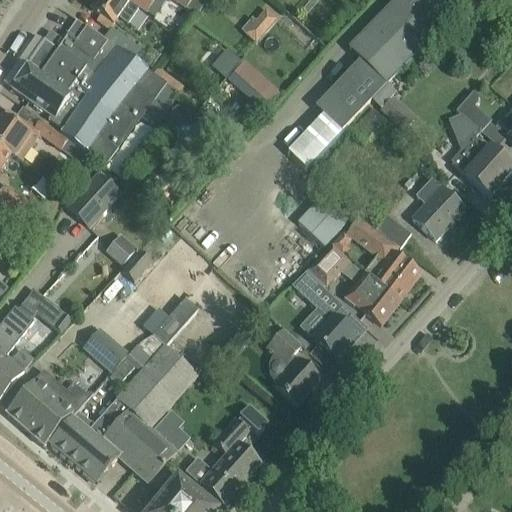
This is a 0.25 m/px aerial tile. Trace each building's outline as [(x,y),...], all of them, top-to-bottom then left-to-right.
[(138,11),(121,0),(98,0),(90,12),(99,18),(96,23),(110,32),(118,20),(127,26),(137,12),(138,11)] [(158,5),(160,0),(121,0),(138,11),(148,18),(158,5)] [(171,0),(196,17),(206,2),(202,0),(171,0)] [(358,63),(313,110),(339,135),(472,0),(398,0),(348,53),(358,63)] [(254,47),(276,21),(265,12),(254,24),(251,22),(240,35),(254,47)] [(28,67),(11,91),(50,119),(47,123),(58,131),(56,134),(56,135),(60,138),(66,142),(105,170),(140,123),(153,132),(177,98),(165,90),(166,89),(147,75),(148,73),(76,22),(55,48),(56,50),(39,75),(28,67)] [(113,33),(106,44),(137,65),(145,55),(113,33)] [(225,81),(239,64),(227,54),(213,70),(225,81)] [(244,64),(228,82),(263,114),(279,96),(244,64)] [(490,124),(473,109),(476,106),(477,99),(472,95),(455,115),(459,118),(479,136),(490,124)] [(379,114),(402,136),(415,121),(392,100),(379,114)] [(372,111),(348,134),(362,147),(385,124),(372,111)] [(511,111),(511,112),(504,122),(503,121),(494,131),(507,142),(506,142),(511,146),(511,111)] [(7,113),(0,122),(0,150),(21,165),(39,139),(59,154),(60,152),(66,142),(60,138),(56,135),(56,134),(40,123),(34,132),(7,113)] [(479,136),(459,118),(446,124),(460,155),(450,165),(465,178),(464,179),(489,201),(511,174),(511,173),(489,152),(488,153),(475,141),(479,136)] [(203,128),(165,133),(168,167),(207,164),(203,128)] [(0,172),(10,158),(21,166),(21,165),(0,150),(0,172)] [(64,211),(88,233),(120,198),(96,176),(64,211)] [(464,213),(449,200),(431,183),(416,199),(425,208),(411,222),(435,244),(464,213)] [(0,193),(0,206),(21,221),(26,214),(20,209),(25,203),(4,188),(0,193)] [(322,200),(298,226),(324,251),(349,225),(322,200)] [(411,239),(385,219),(374,233),(398,252),(400,253),(411,239)] [(394,258),(398,252),(374,233),(359,221),(346,237),(351,243),(374,261),(363,276),(375,287),(399,305),(420,278),(394,258)] [(330,248),(343,260),(349,252),(346,249),(351,243),(346,237),(343,235),(330,248)] [(136,254),(119,238),(104,256),(121,271),(136,254)] [(343,260),(330,248),(306,274),(325,292),(349,266),(343,260)] [(122,276),(133,286),(151,266),(139,256),(122,276)] [(349,316),(304,275),(291,290),(327,323),(310,341),(334,363),(355,339),(340,326),(349,316)] [(375,287),(363,276),(347,298),(357,306),(355,309),(381,329),(399,305),(375,287)] [(103,313),(117,295),(110,289),(95,307),(103,313)] [(23,374),(33,363),(21,353),(11,364),(6,360),(33,326),(30,323),(35,316),(61,337),(71,325),(32,294),(17,313),(14,310),(0,327),(0,401),(24,374),(23,374)] [(169,321),(152,339),(165,351),(198,316),(185,304),(169,321)] [(152,339),(169,321),(158,312),(142,330),(152,339)] [(111,378),(124,363),(127,358),(100,334),(83,351),(111,378)] [(273,386),(275,388),(273,389),(296,409),(320,383),(293,359),(301,350),(283,334),(267,351),(273,356),(267,367),(268,378),(273,386)] [(163,473),(177,459),(174,457),(152,435),(150,434),(198,382),(165,352),(119,407),(130,417),(104,443),(121,457),(119,460),(151,487),(163,473)] [(34,382),(44,370),(36,363),(25,374),(34,382)] [(43,374),(4,417),(43,450),(91,399),(77,387),(71,387),(65,394),(43,374)] [(104,443),(102,441),(127,414),(115,405),(87,435),(73,423),(50,448),(97,486),(119,460),(121,457),(104,443)] [(226,459),(219,467),(242,488),(261,467),(238,447),(248,435),(247,433),(250,430),(257,437),(268,425),(248,407),(238,419),(239,421),(236,424),(235,423),(213,447),(226,459)] [(152,435),(174,457),(186,444),(163,423),(152,435)] [(242,488),(219,467),(211,476),(196,462),(185,475),(223,509),(242,488)] [(212,511),(163,473),(151,487),(163,498),(151,511),(212,511)]
